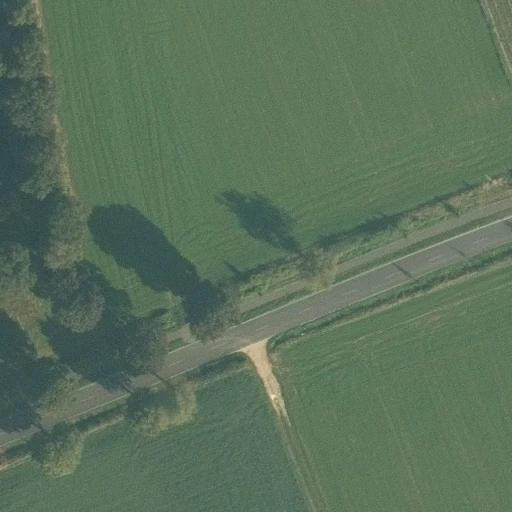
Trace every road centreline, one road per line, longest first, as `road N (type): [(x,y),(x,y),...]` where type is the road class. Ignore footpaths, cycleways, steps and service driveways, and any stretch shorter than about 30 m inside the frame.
road 1 (tertiary): [(0,434),(511,230)]
road 2 (track): [(250,333),(323,511)]
